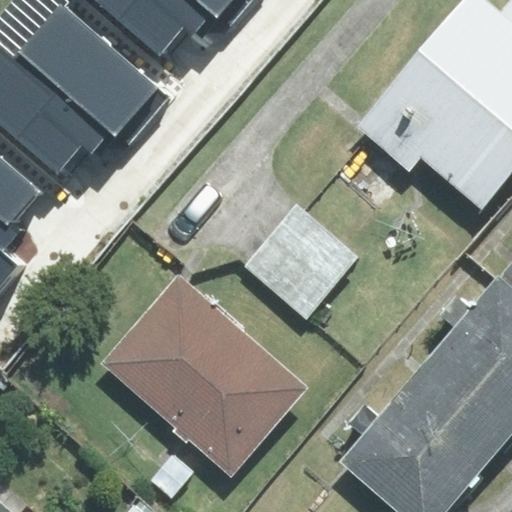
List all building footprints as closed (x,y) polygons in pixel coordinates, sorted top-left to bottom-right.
[(257,0),(283,22),(302,0),(257,0)] [(491,196),(511,174),(511,3),(508,0),(475,0),(369,112),(425,166),(442,149),(491,196)] [(364,252),(306,200),(248,264),(306,316),(364,252)] [(419,511),(450,511),(511,441),(511,258),(346,447),(419,511)] [(319,384),(194,268),(114,354),(239,470),(319,384)] [(0,511),(34,511),(0,481),(0,511)]
